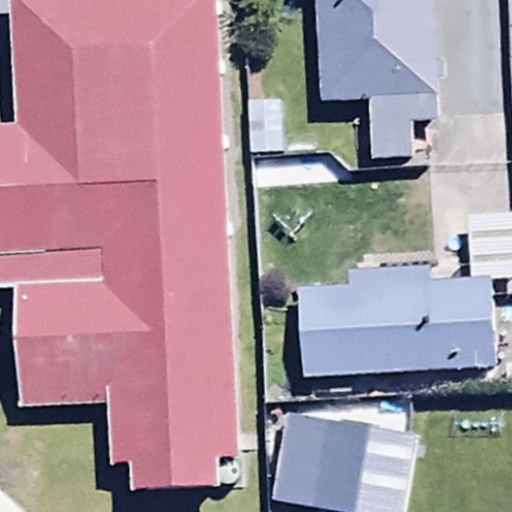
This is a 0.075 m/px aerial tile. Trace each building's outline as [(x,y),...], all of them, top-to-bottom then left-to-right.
[(257,470),(227,0),(13,0),(19,92),(0,93),(0,262),(15,262),(22,381),(106,375),(110,438),(125,437),(127,478),(257,470)] [(316,0),(321,106),(369,104),(372,171),(420,168),(418,133),(432,132),(425,0),(316,0)] [(511,185),(467,188),(470,247),(511,244),(511,185)] [(298,266),(302,348),(494,338),(489,255),(298,266)] [(410,511),(425,440),(330,421),(312,511),(410,511)]
